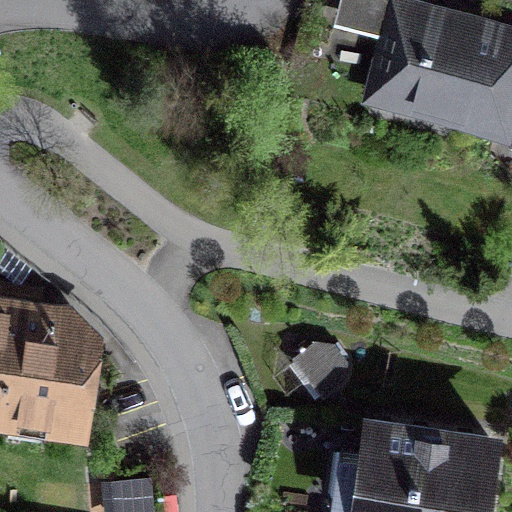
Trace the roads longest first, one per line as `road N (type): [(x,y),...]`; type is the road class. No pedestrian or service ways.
road 1 (residential): [(0,124),(49,129),(179,227),(239,252),(511,322)]
road 2 (residential): [(221,511),(215,431),(179,351),(123,287),(0,180)]
road 3 (residential): [(0,3),(203,19),(256,0)]
